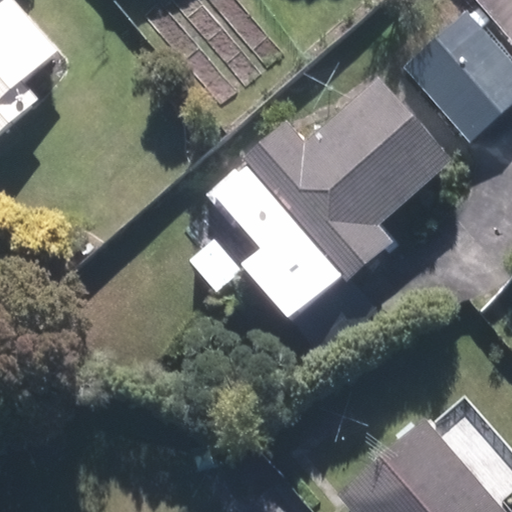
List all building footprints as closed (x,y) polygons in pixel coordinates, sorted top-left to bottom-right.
[(0,0),(0,139),(34,112),(18,93),(52,65),(0,1),(0,0)] [(511,0),(470,0),(511,49),(511,0)] [(511,109),(511,81),(463,23),(402,74),(466,149),(511,109)] [(442,176),(372,93),(298,156),(282,137),(203,205),(254,265),(231,284),(277,338),(336,288),(342,295),(386,258),(369,237),(442,176)] [(486,511),(417,431),(335,499),(345,511),(486,511)]
